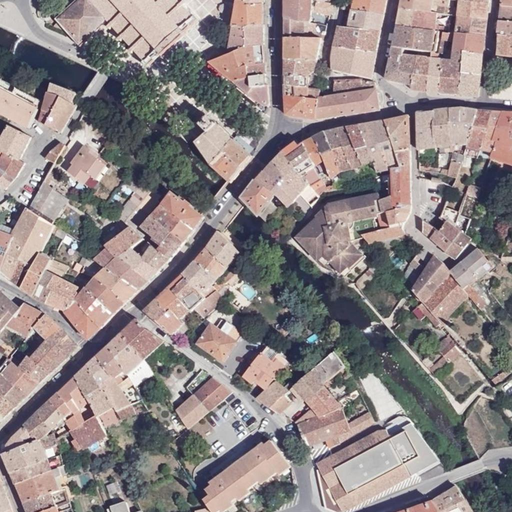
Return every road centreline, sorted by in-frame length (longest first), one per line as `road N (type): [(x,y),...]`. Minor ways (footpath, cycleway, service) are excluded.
road 1 (residential): [(0,198),(65,132),(107,65),(38,32),(20,0)]
road 2 (residential): [(307,511),(290,438),(135,309)]
road 3 (primary): [(279,127),(177,273),(135,309)]
road 4 (residential): [(412,108),(411,226),(448,257)]
road 5 (tertiary): [(364,511),(511,454)]
road 6 (primary): [(276,0),(279,127)]
road 7 (primary): [(88,351),(0,437)]
